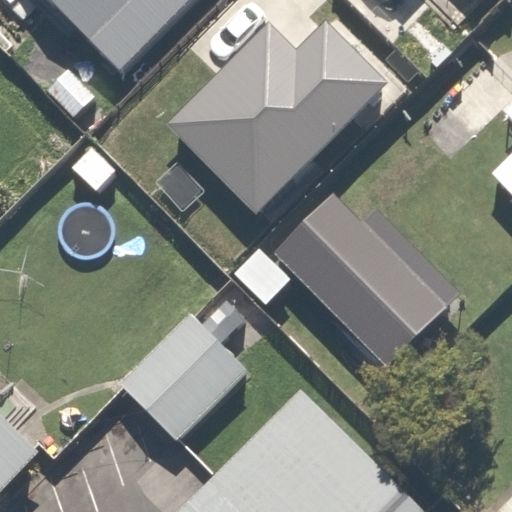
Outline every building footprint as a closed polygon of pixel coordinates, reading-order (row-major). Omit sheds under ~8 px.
[(196,0),(31,0),(116,82),(196,0)] [(242,0),(234,0),(182,59),(195,71),(166,104),(165,105),(222,154),(244,129),(256,139),(319,68),(242,0)] [(506,0),(486,0),(497,10),(506,0)] [(511,116),(511,61),(481,31),(352,161),(383,192),(417,158),(444,185),(511,116)] [(154,302),(193,272),(169,241),(130,271),(154,302)] [(183,446),(249,381),(189,319),(122,384),(183,446)] [(420,511),(299,392),(178,511),(420,511)] [(0,511),(6,511),(45,476),(0,428),(0,511)]
